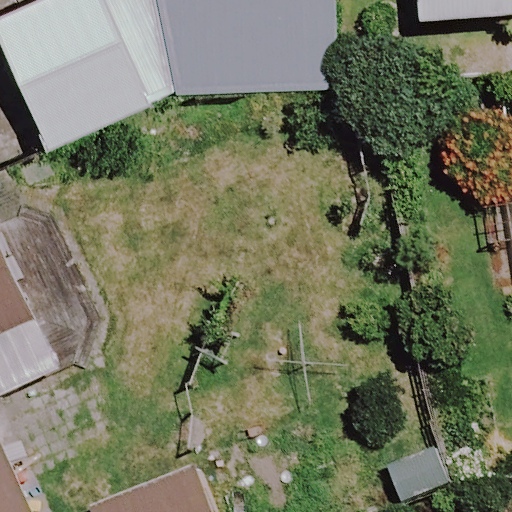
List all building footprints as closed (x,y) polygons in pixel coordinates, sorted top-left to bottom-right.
[(327,88),(322,0),(31,0),(0,12),(0,74),(28,148),(169,96),(327,88)] [(511,0),(410,0),(413,31),(511,23),(511,0)] [(511,186),(498,189),(511,265),(511,186)] [(0,340),(22,330),(0,282),(0,511),(13,511),(0,483),(0,340)] [(196,511),(181,479),(111,511),(196,511)]
